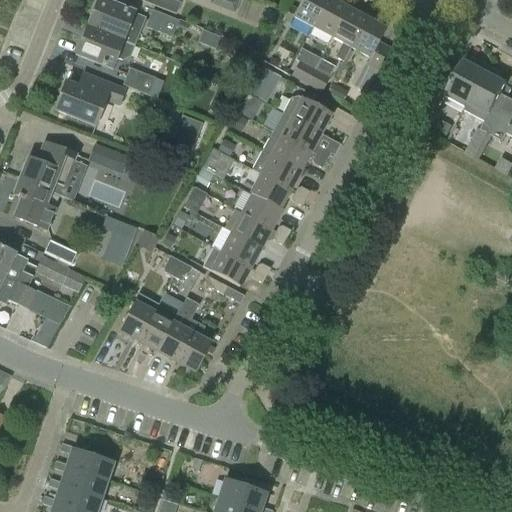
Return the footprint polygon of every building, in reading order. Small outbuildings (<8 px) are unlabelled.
[(130,0),(174,17),(180,4),(169,0),(130,0)] [(237,9),(238,0),(217,0),(217,4),(237,9)] [(314,30),(330,0),(329,0),(305,0),(299,13),(293,10),(285,22),(291,26),(295,20),(314,30)] [(333,40),(349,11),(330,0),(314,30),(333,40)] [(99,1),(88,30),(134,48),(144,21),(133,17),(134,15),(99,1)] [(352,50),(368,21),(349,11),(333,40),(344,46),(336,60),(345,64),(352,50)] [(146,30),(172,39),(178,23),(152,13),(146,30)] [(368,21),(352,50),(371,60),(368,67),(379,73),(391,51),(380,45),(388,32),(368,21)] [(132,51),(134,48),(88,30),(77,59),(112,73),(116,63),(121,65),(129,61),(133,51),(132,51)] [(236,66),(249,60),(245,50),(231,56),(236,66)] [(448,97),(467,108),(468,108),(490,68),(479,62),(476,67),(466,61),(460,72),(459,71),(455,78),(447,74),(451,67),(450,66),(430,103),(441,109),(448,97)] [(308,87),(316,73),(298,64),(290,78),(308,87)] [(482,131),(493,137),(509,108),(501,103),(504,96),(503,95),(509,84),(498,79),(501,74),(490,68),(468,108),(467,108),(466,111),(487,123),(482,131)] [(156,81),(129,71),(123,88),(156,101),(162,84),(156,81)] [(316,73),(308,87),(321,94),(328,80),(316,73)] [(125,94),(94,82),(89,95),(66,87),(55,115),(96,130),(106,103),(119,108),(125,94)] [(257,101),(263,91),(253,85),(247,95),(257,101)] [(292,100),(284,115),(321,136),(331,117),(325,114),(329,106),(307,95),(304,101),(299,99),(292,100)] [(214,107),(226,112),(231,102),(219,97),(214,107)] [(511,109),(509,108),(493,137),(505,143),(511,131),(511,132),(511,109)] [(274,135),(311,155),(321,136),(284,115),(274,135)] [(187,160),(200,125),(181,118),(168,152),(187,160)] [(263,154),(273,159),(301,174),(311,155),(274,135),(263,154)] [(29,160),(24,173),(56,185),(52,196),(68,202),(81,167),(74,165),(78,157),(46,144),(39,164),(29,160)] [(123,178),(130,161),(97,148),(90,164),(123,178)] [(202,170),(204,171),(222,181),(233,162),(214,152),(213,151),(202,170)] [(320,153),(316,158),(327,164),(331,157),(324,152),(320,153)] [(253,173),(263,178),(291,194),(301,174),(273,159),(263,154),(253,173)] [(324,171),(327,164),(316,158),(314,162),(316,167),(324,171)] [(56,212),(47,209),(52,196),(56,185),(24,173),(15,197),(20,199),(19,201),(22,202),(15,220),(48,232),(56,212)] [(263,178),(253,198),(281,213),(291,194),(263,178)] [(192,189),(180,209),(193,216),(204,197),(192,189)] [(296,197),(307,202),(311,195),(303,191),(299,191),(296,197)] [(304,210),(307,202),(296,197),(295,199),(295,204),(304,210)] [(271,231),(281,213),(253,198),(243,216),(271,231)] [(224,231),(233,236),(261,251),(267,239),(275,240),(277,245),(284,248),(288,241),(277,235),(271,231),(243,216),(234,212),(224,231)] [(277,235),(288,241),(292,233),(285,228),(280,230),(277,235)] [(261,251),(233,236),(223,255),(251,270),(261,251)] [(69,268),(75,255),(48,243),(43,256),(69,268)] [(0,276),(30,291),(35,279),(25,275),(30,263),(17,257),(17,256),(0,248),(0,276)] [(212,275),(240,290),(251,270),(223,255),(213,250),(202,270),(212,275)] [(34,274),(80,296),(87,281),(40,259),(34,274)] [(169,272),(191,272),(191,260),(168,260),(169,272)] [(257,273),(268,279),(272,271),(264,267),(259,269),(257,273)] [(264,286),(268,279),(257,273),(254,277),(255,282),(264,286)] [(0,303),(8,307),(10,303),(59,326),(69,309),(30,291),(0,276),(0,303)] [(204,287),(216,294),(220,286),(207,279),(204,285),(204,287)] [(243,298),(220,286),(216,294),(238,306),(243,298)] [(195,322),(201,307),(165,292),(159,307),(195,322)] [(122,301),(113,296),(108,305),(118,310),(122,301)] [(121,334),(140,345),(155,318),(160,309),(141,298),(121,334)] [(160,309),(155,318),(140,345),(159,355),(174,328),(179,319),(160,309)] [(159,355),(177,366),(192,338),(198,327),(191,323),(185,334),(174,328),(159,355)] [(198,327),(192,338),(177,366),(197,376),(212,349),(200,343),(207,332),(198,327)] [(68,470),(108,484),(114,465),(76,452),(76,450),(63,446),(61,453),(73,456),(69,467),(68,470)] [(62,488),(102,501),(108,484),(68,470),(69,467),(57,463),(55,470),(66,474),(63,485),(62,488)] [(62,488),(63,485),(52,481),(50,487),(61,491),(57,502),(56,505),(75,511),(98,511),(102,501),(62,488)] [(227,482),(221,501),(256,511),(272,511),(262,509),(267,495),(227,482)] [(178,511),(181,501),(161,496),(157,511),(178,511)] [(75,511),(56,505),(57,502),(46,499),(44,506),(55,509),(53,511),(75,511)] [(256,511),(221,501),(217,511),(256,511)]
